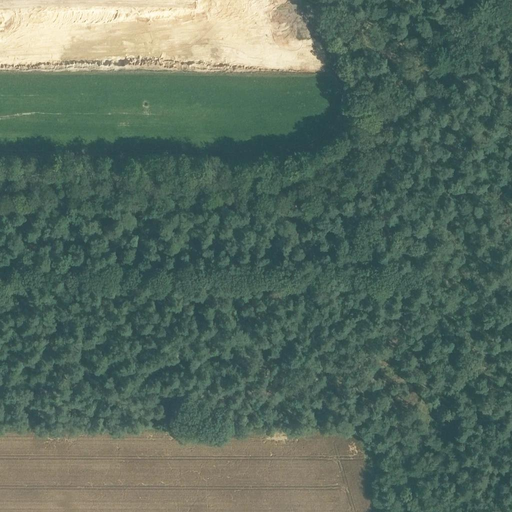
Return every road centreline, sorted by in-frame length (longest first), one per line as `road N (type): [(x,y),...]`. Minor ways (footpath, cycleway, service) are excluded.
road 1 (track): [(511,466),(435,467),(478,431),(474,404),(373,144),(381,103),(488,0)]
road 2 (track): [(0,157),(287,158),(332,143),(381,103)]
